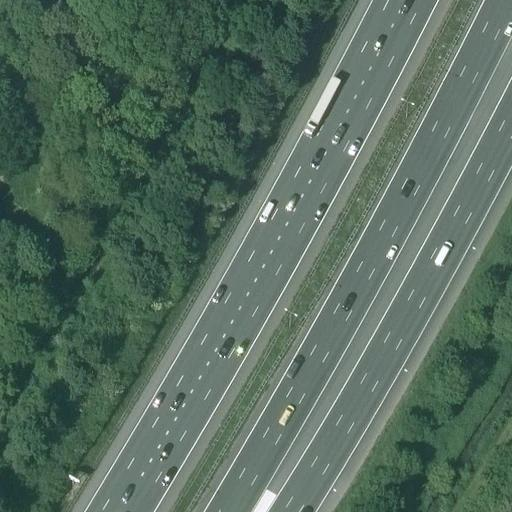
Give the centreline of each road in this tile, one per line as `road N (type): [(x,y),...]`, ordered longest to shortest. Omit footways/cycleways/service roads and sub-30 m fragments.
road 1 (motorway): [(421,0),(138,511)]
road 2 (motorway): [(227,511),(507,0)]
road 3 (motorway): [(290,511),(511,115)]
